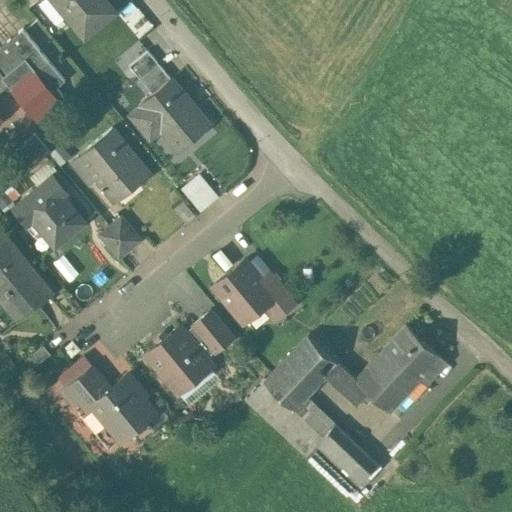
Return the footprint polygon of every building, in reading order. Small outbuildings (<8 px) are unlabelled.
[(116,10),(107,0),(55,0),(85,36),(116,10)] [(137,31),(151,18),(133,0),(126,0),(117,9),(137,31)] [(43,52),(23,27),(0,45),(0,77),(26,57),(31,62),(43,52)] [(148,49),(129,64),(140,76),(140,77),(158,61),(148,49)] [(43,52),(31,62),(9,83),(37,117),(64,95),(57,86),(65,79),(43,52)] [(0,90),(9,83),(31,62),(26,57),(0,77),(0,90)] [(158,61),(140,77),(153,92),(171,77),(158,61)] [(111,76),(99,85),(110,98),(121,89),(111,76)] [(210,123),(171,77),(153,92),(143,100),(145,103),(133,113),(147,130),(157,121),(179,148),(181,147),(177,142),(192,129),(196,134),(210,123)] [(151,172),(113,125),(72,159),(91,182),(98,176),(104,184),(102,185),(103,187),(105,186),(117,200),(151,172)] [(35,132),(16,149),(31,167),(50,151),(35,132)] [(180,185),(200,209),(219,193),(199,169),(180,185)] [(67,190),(54,174),(14,207),(27,223),(36,215),(44,225),(58,241),(55,244),(85,220),(63,194),(67,190)] [(36,215),(27,223),(35,232),(44,225),(36,215)] [(140,238),(122,216),(111,225),(129,246),(140,238)] [(129,246),(111,225),(102,233),(119,255),(129,246)] [(27,261),(2,230),(0,231),(0,283),(5,289),(0,292),(0,294),(19,317),(48,293),(24,263),(27,261)] [(262,279),(244,257),(213,283),(244,320),(274,296),(275,294),(262,279)] [(293,295),(273,270),(262,279),(275,294),(274,296),(281,305),(293,295)] [(356,376),(356,377),(369,389),(391,409),(421,378),(427,383),(448,361),(407,322),(356,376)] [(186,330),(180,323),(145,351),(178,392),(214,363),(208,355),(186,330)] [(207,340),(193,324),(186,330),(208,355),(214,350),(207,340)] [(226,325),(207,340),(214,350),(215,350),(216,351),(234,335),(226,325)] [(309,333),(265,380),(294,407),(307,393),(326,373),(356,402),(369,389),(356,377),(356,376),(338,359),(337,359),(309,333)] [(94,364),(67,385),(86,409),(87,411),(94,405),(92,402),(111,385),(94,364)] [(111,385),(92,402),(94,405),(87,411),(86,409),(80,414),(109,448),(156,409),(126,373),(111,385)] [(294,407),(265,380),(248,397),(278,424),(294,407)] [(367,452),(307,393),(294,407),(278,424),(308,453),(316,444),(347,474),(367,452)] [(368,486),(350,507),(355,511),(367,511),(381,497),(368,486)]
